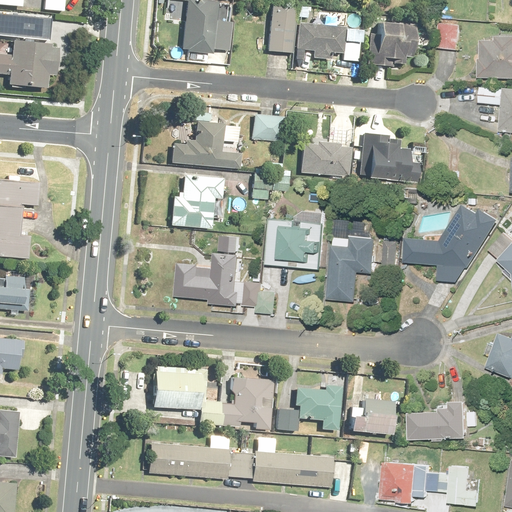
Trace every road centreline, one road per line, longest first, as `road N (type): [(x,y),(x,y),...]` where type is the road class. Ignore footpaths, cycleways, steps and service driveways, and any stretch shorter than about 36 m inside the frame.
road 1 (residential): [(92,325),(379,349),(418,343)]
road 2 (residential): [(417,101),(115,76)]
road 3 (primary): [(92,325),(109,136)]
road 4 (primary): [(75,511),(92,325)]
